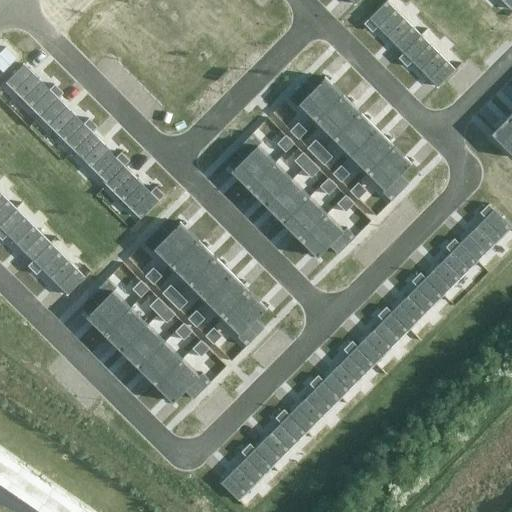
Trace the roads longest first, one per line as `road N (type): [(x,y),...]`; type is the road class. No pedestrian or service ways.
road 1 (residential): [(331,318),(185,463),(0,276)]
road 2 (residential): [(436,131),(476,173),(331,318)]
road 3 (residential): [(15,0),(175,161)]
road 4 (residential): [(175,161),(331,318)]
road 5 (residential): [(175,161),(317,12)]
road 6 (residential): [(436,131),(317,12)]
